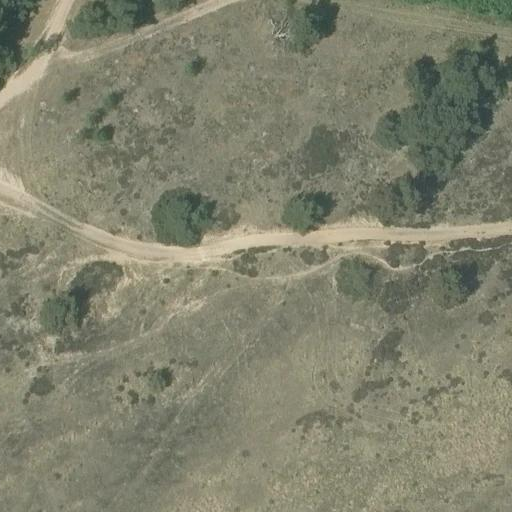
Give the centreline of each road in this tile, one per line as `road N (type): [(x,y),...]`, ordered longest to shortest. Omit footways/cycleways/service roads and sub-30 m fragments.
road 1 (track): [(511,224),(289,234),(195,249),(112,246),(64,228),(0,187)]
road 2 (track): [(282,0),(511,37)]
road 3 (track): [(46,51),(87,48),(206,0)]
road 4 (track): [(75,0),(44,57),(0,101)]
